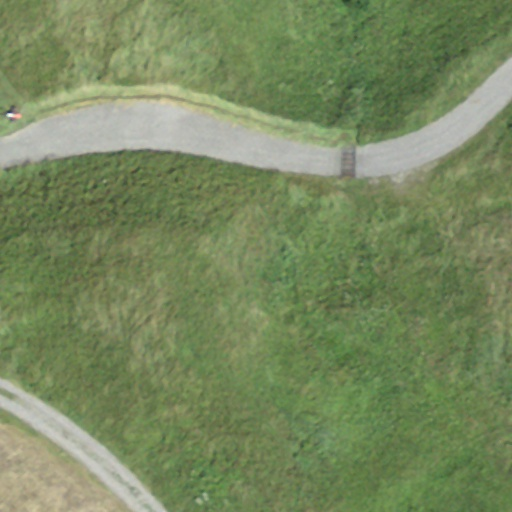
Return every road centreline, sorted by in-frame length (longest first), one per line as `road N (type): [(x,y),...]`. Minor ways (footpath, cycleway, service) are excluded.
road 1 (unclassified): [(511,68),(421,141),(385,155),(330,157),(230,136),(126,127),(0,153)]
road 2 (track): [(0,393),(91,451),(149,511)]
